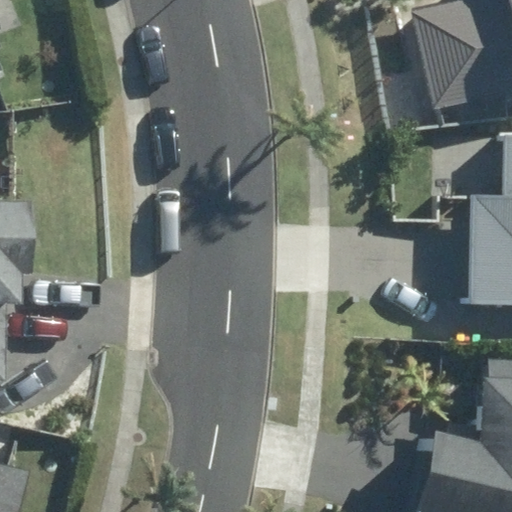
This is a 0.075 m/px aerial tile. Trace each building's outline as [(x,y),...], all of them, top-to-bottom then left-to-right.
[(511,0),(443,0),(405,9),(427,106),(511,86),(511,0)] [(464,194),(459,304),(511,306),(511,120),(502,121),(499,195),(464,194)] [(0,382),(2,382),(2,307),(15,307),(16,273),(26,274),(27,200),(0,199),(0,382)] [(425,430),(405,507),(422,511),(511,511),(511,358),(492,353),(469,442),(425,430)] [(0,466),(0,511),(9,511),(20,472),(0,466)]
